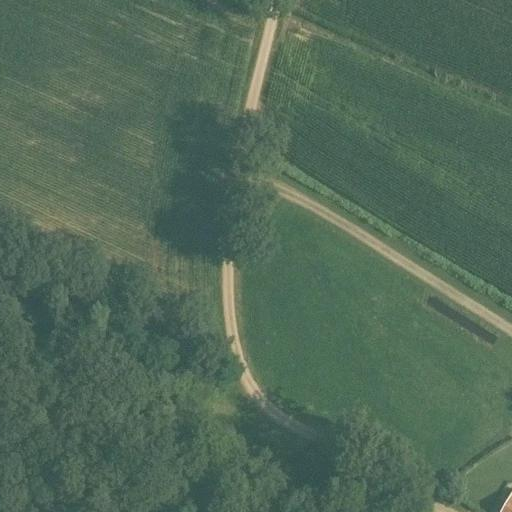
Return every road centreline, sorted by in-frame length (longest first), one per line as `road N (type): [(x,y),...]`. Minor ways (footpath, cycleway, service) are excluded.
road 1 (track): [(405,511),(396,495),(232,401),(232,120)]
road 2 (track): [(265,0),(232,120)]
